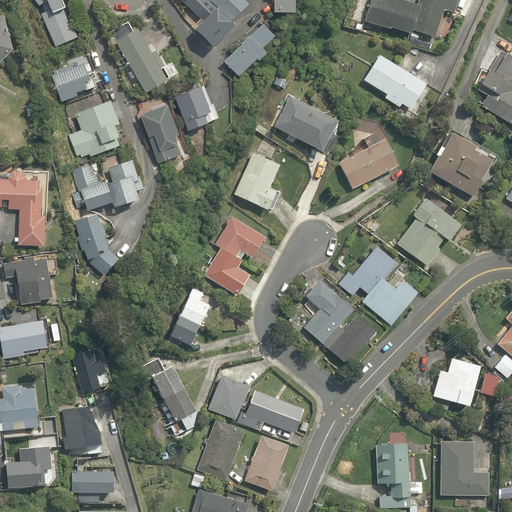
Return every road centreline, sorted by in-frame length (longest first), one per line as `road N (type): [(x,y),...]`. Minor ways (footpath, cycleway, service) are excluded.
road 1 (residential): [(343,403),(469,279),(511,265)]
road 2 (residential): [(343,403),(268,332),(276,284),(311,241)]
